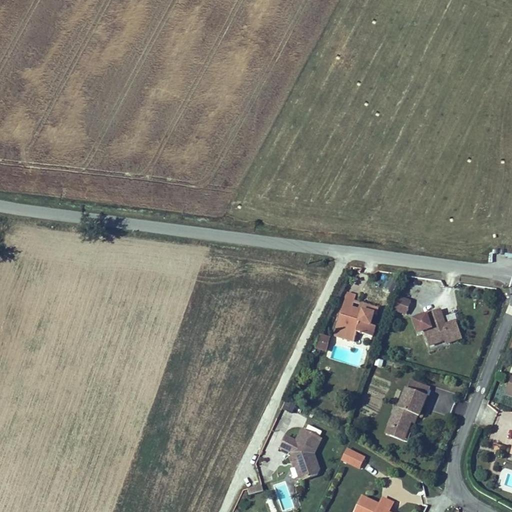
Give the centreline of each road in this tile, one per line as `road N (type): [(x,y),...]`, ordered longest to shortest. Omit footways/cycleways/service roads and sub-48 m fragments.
road 1 (unclassified): [(0,203),(511,276)]
road 2 (residential): [(491,511),(461,495),(451,457),(511,308)]
